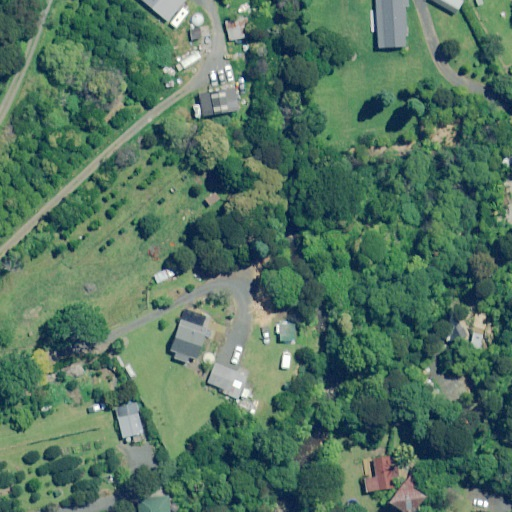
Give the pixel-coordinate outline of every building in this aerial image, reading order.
[(142,0),(168,21),(186,0),(142,0)] [(381,2),(381,0),(363,0),(364,21),(393,21),(392,2),(381,2)] [(225,18),(227,32),(229,32),(230,40),(249,38),(247,15),(225,18)] [(201,27),(201,28),(196,29),(196,34),(201,34),(201,38),(211,38),(211,26),(201,27)] [(203,60),(197,49),(184,57),(190,67),(203,60)] [(175,87),(172,75),(161,77),(164,90),(175,87)] [(240,111),(237,89),(200,94),(203,116),(240,111)] [(191,118),(191,105),(170,104),(169,117),(191,118)] [(221,185),(212,170),(205,174),(215,189),(221,185)] [(175,352),(173,358),(188,363),(190,358),(197,360),(211,319),(201,316),(201,315),(201,314),(201,313),(200,311),(200,310),(199,309),(198,309),(197,308),(196,308),(195,307),(193,307),(192,308),(191,308),(190,309),(189,309),(188,310),(188,311),(185,310),(171,351),(175,352)] [(205,381),(220,387),(218,391),(237,399),(251,368),(241,364),(238,371),(213,360),(205,381)] [(255,392),(245,389),(238,408),(247,412),(255,392)] [(123,438),(132,436),(134,443),(145,440),(143,433),(137,403),(116,408),(123,438)] [(394,488),(392,478),(400,477),(396,457),(389,458),(389,454),(372,456),(376,478),(365,479),(367,493),(394,488)] [(414,468),(390,505),(400,511),(414,511),(435,482),(414,468)] [(169,511),(170,499),(148,498),(148,511),(169,511)]
